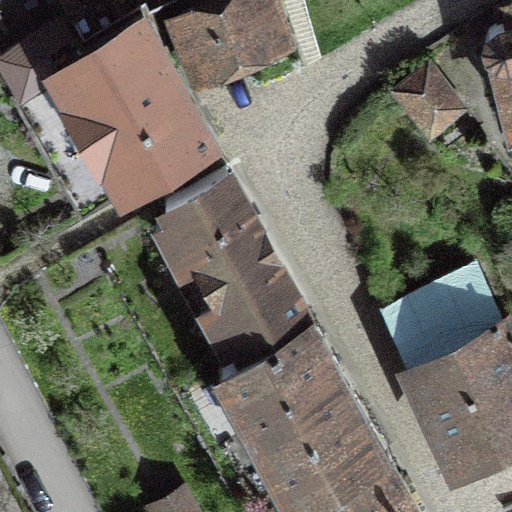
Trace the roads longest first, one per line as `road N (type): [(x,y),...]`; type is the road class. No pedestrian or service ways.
road 1 (residential): [(284,178),(458,511)]
road 2 (residential): [(65,511),(0,379)]
